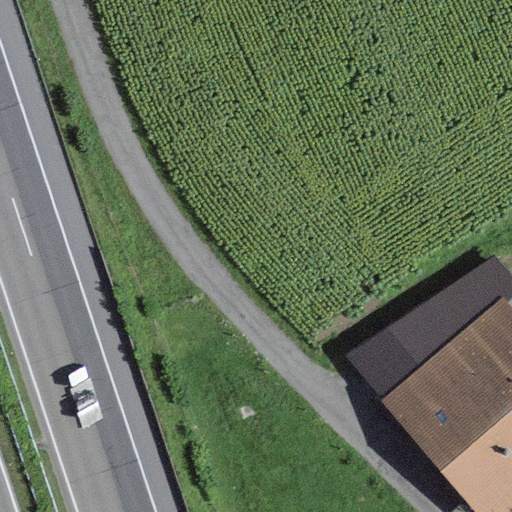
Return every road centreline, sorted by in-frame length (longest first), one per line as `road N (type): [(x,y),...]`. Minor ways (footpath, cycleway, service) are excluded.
road 1 (unclassified): [(253,325),(174,233),(127,153),(69,0)]
road 2 (motorway): [(116,511),(0,161)]
road 3 (unclassified): [(253,325),(439,511)]
